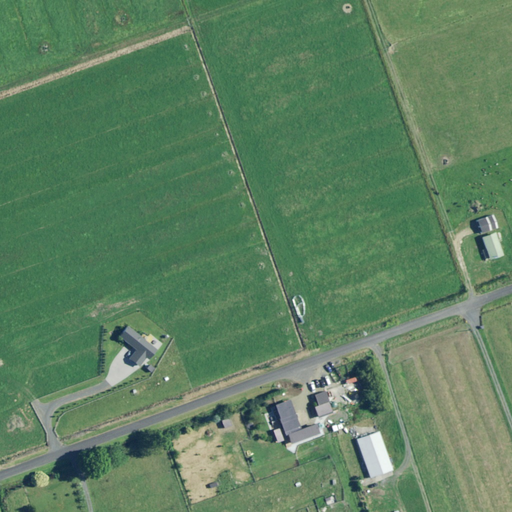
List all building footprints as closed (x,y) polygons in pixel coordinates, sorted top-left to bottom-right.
[(155,349),(126,327),(119,337),(135,349),(127,359),(138,367),(145,358),(147,360),(155,349)] [(331,380),(329,374),(317,378),(319,384),(331,380)] [(343,387),(341,380),(321,387),(322,389),(315,392),(319,405),(312,407),(316,418),(331,413),(325,398),(341,392),(340,388),(343,387)] [(298,427),(290,406),(277,411),(285,432),(298,427)] [(352,424),(350,419),(341,424),(343,428),(352,424)] [(318,431),(314,420),(299,426),(303,436),(318,431)] [(391,470),(377,432),(355,439),(369,478),(391,470)] [(285,479),(281,470),(276,472),(279,481),(285,479)]
